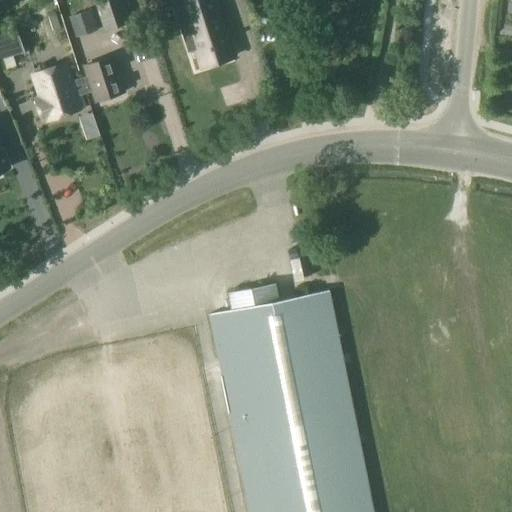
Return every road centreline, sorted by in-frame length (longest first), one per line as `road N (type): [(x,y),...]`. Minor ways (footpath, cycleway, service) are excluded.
road 1 (unclassified): [(453,154),(303,153),(224,173),(133,216),(0,306)]
road 2 (unclassified): [(453,154),(467,0)]
